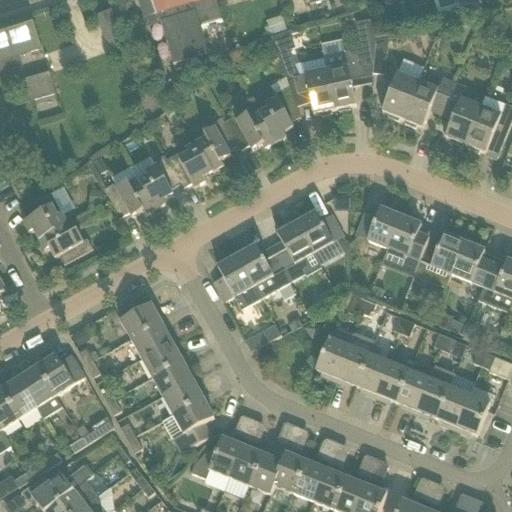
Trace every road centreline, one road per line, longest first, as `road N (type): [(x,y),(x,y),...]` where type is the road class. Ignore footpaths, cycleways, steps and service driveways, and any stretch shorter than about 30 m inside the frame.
road 1 (residential): [(494,477),(462,480),(267,399),(250,385),(175,250)]
road 2 (residential): [(511,220),(382,167),(351,163),(319,170),(175,250)]
road 3 (residential): [(175,250),(46,321)]
